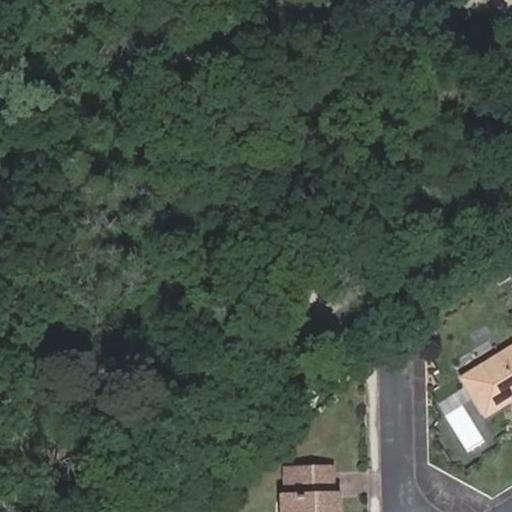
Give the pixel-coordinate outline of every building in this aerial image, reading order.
[(511,0),(498,0),(506,9),(511,3),(511,0)] [(511,391),(511,349),(463,380),(484,417),(502,406),(498,399),(511,391)] [(502,406),(511,400),(511,391),(498,399),(502,406)] [(337,511),(338,497),(332,497),(331,471),(285,473),(285,499),(293,499),(292,511),(337,511)] [(292,511),(293,499),(285,499),(281,499),(281,511),(292,511)]
